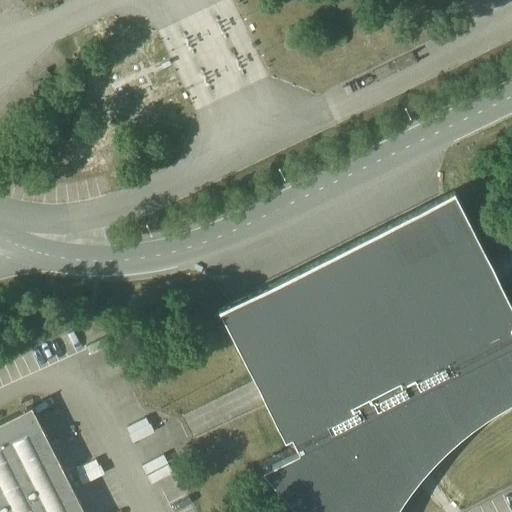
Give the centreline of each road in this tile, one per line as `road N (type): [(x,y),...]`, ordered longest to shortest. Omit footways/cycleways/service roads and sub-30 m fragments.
road 1 (unclassified): [(0,248),(59,261),(187,244),(511,97)]
road 2 (unknown): [(200,0),(259,144)]
